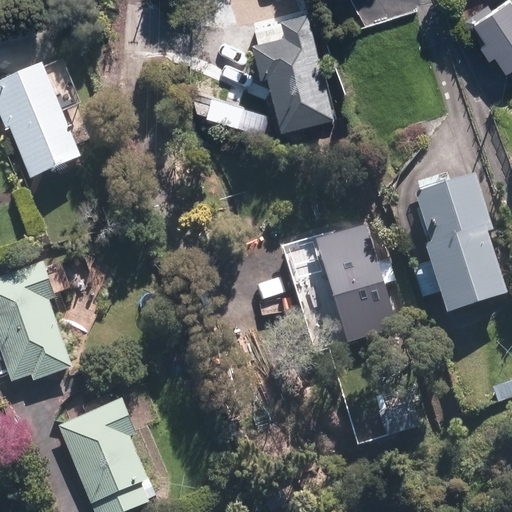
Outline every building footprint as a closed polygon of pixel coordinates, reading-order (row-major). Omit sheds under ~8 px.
[(511,63),(511,5),(508,0),(500,0),(471,20),(484,39),(478,43),(487,56),(493,52),(505,69),(511,63)] [(334,115),(309,17),(255,31),(257,39),(249,41),(258,75),(266,73),(280,129),(334,115)] [(78,159),(40,66),(0,82),(0,121),(3,130),(8,127),(30,179),(78,159)] [(509,292),(472,175),(408,194),(445,312),(509,292)] [(396,326),(364,222),(281,248),(314,352),(396,326)] [(40,264),(0,278),(0,350),(11,383),(30,376),(31,381),(69,368),(44,297),(51,294),(40,264)] [(511,380),(495,386),(500,403),(511,398),(511,380)] [(121,400),(57,427),(93,511),(130,511),(155,502),(129,440),(137,437),(121,400)]
